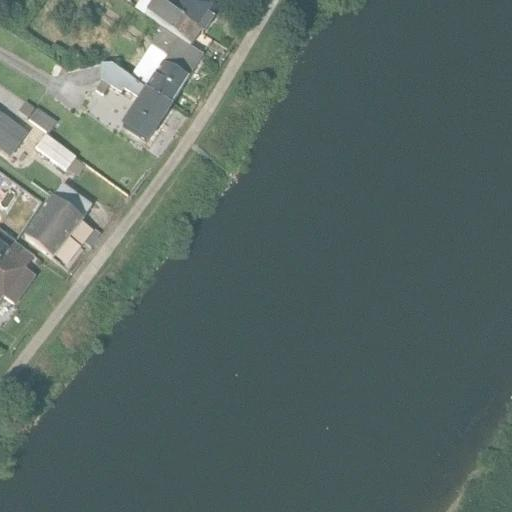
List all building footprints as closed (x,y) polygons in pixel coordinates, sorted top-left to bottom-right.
[(181,9),(187,0),(191,0),(205,9),(209,2),(205,0),(172,0),(171,3),(181,9)] [(187,0),(173,21),(200,42),(203,44),(214,27),(209,23),(214,15),(191,0),(187,0)] [(143,23),(154,7),(145,1),(134,16),(143,23)] [(190,56),(191,55),(200,42),(173,21),(154,7),(143,23),(161,36),(172,43),(186,53),(190,56)] [(129,86),(143,96),(145,97),(153,84),(161,70),(187,86),(202,62),(191,55),(190,56),(186,53),(172,43),(161,36),(151,53),(150,52),(129,86)] [(76,62),(65,64),(67,80),(79,78),(76,62)] [(145,97),(172,114),(188,87),(187,86),(161,70),(153,84),(145,97)] [(143,96),(129,86),(110,72),(100,72),(100,90),(94,99),(102,104),(108,95),(120,103),(122,98),(136,108),(143,96)] [(143,96),(136,108),(119,135),(147,152),(172,114),(145,97),(143,96)] [(25,108),(18,118),(47,139),(54,130),(25,108)] [(1,122),(0,123),(0,150),(6,142),(17,150),(24,140),(1,122)] [(74,167),(74,166),(75,166),(44,143),(34,156),(65,179),(74,167)] [(74,167),(65,179),(63,181),(71,187),(75,186),(84,174),(74,166),(74,167)] [(52,205),(80,227),(91,213),(62,192),(52,205)] [(80,227),(52,205),(51,204),(43,214),(46,216),(23,245),(51,266),(81,228),(80,227)] [(0,268),(8,258),(14,249),(0,238),(0,268)] [(68,245),(54,264),(65,272),(79,253),(68,245)] [(0,268),(0,309),(3,306),(14,313),(34,284),(24,277),(34,263),(14,249),(8,258),(0,268)]
